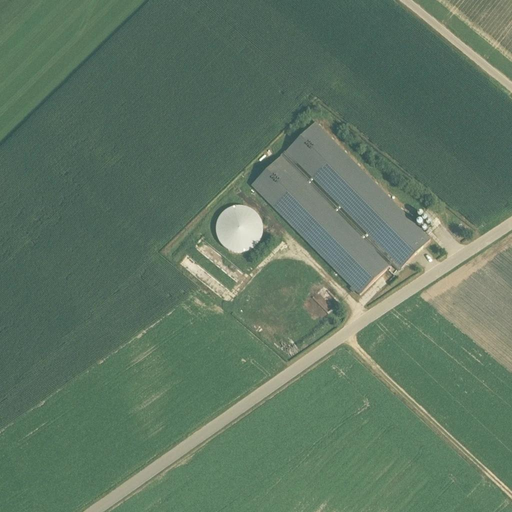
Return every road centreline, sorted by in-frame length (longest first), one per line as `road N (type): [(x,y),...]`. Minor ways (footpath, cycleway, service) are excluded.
road 1 (unclassified): [(511,218),(93,511)]
road 2 (track): [(511,497),(343,335)]
road 3 (unclassified): [(511,91),(402,0)]
